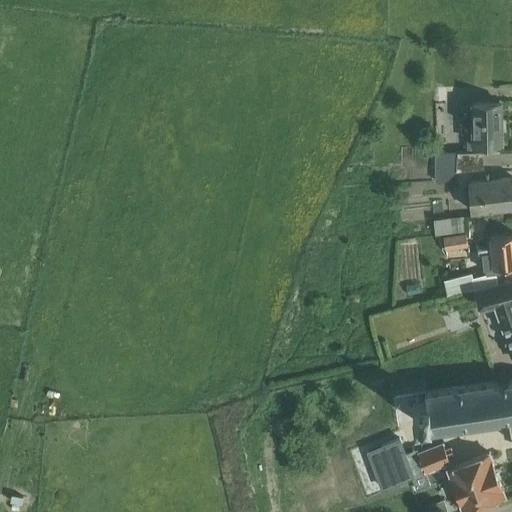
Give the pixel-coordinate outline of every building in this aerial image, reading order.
[(475,101),(475,114),(465,114),(465,130),(475,130),(475,145),(502,145),(502,102),(475,101)] [(511,209),(511,177),(472,180),(472,211),(511,209)] [(436,235),(466,232),(464,217),(434,219),(436,235)] [(412,227),(413,242),(432,240),(431,226),(412,227)] [(468,247),(466,234),(444,237),(446,251),(468,247)] [(511,236),(490,239),(491,252),(482,253),(484,269),(487,269),(487,273),(494,272),(493,269),(511,267),(511,236)] [(434,244),(415,247),(418,262),(437,259),(434,244)] [(474,290),(471,274),(444,279),(447,295),(474,290)] [(511,281),(476,291),(480,308),(495,304),(506,335),(506,337),(508,336),(509,336),(510,340),(508,341),(506,343),(511,356),(511,281)] [(511,380),(511,381),(511,377),(506,378),(506,382),(497,382),(496,381),(422,392),(424,402),(409,404),(413,424),(426,422),(427,433),(501,422),(504,438),(511,436),(511,380)] [(417,453),(417,452),(405,457),(416,488),(428,483),(424,471),(449,464),(443,445),(417,453)] [(503,496),(487,453),(446,468),(461,511),(503,496)]
